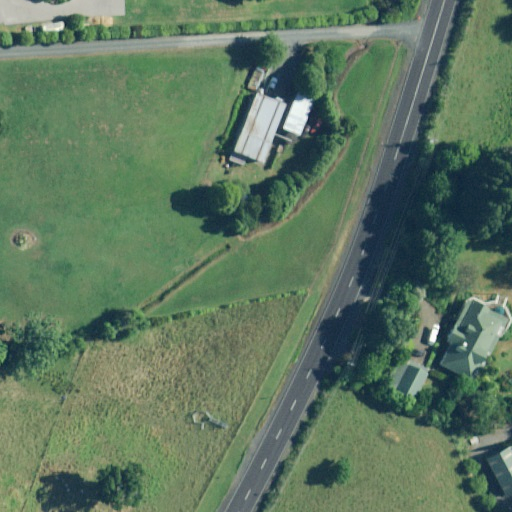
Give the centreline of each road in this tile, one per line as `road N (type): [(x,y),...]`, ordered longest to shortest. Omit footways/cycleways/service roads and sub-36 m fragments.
road 1 (tertiary): [(444,0),(348,284),(236,511)]
road 2 (unknown): [(431,39),(0,55)]
